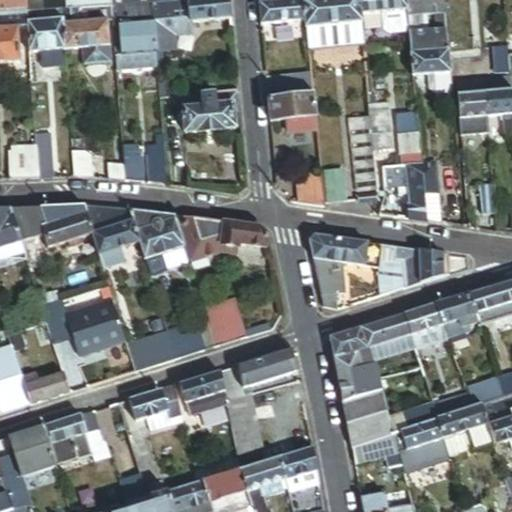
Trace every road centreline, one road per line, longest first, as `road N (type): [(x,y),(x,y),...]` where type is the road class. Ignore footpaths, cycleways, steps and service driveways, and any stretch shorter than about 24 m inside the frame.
road 1 (residential): [(0,432),(305,335)]
road 2 (residential): [(0,200),(98,196),(280,218)]
road 3 (residential): [(280,218),(511,251)]
road 4 (residential): [(248,0),(262,189),(280,218)]
road 5 (residential): [(305,335),(511,268)]
road 6 (residential): [(305,335),(341,511)]
